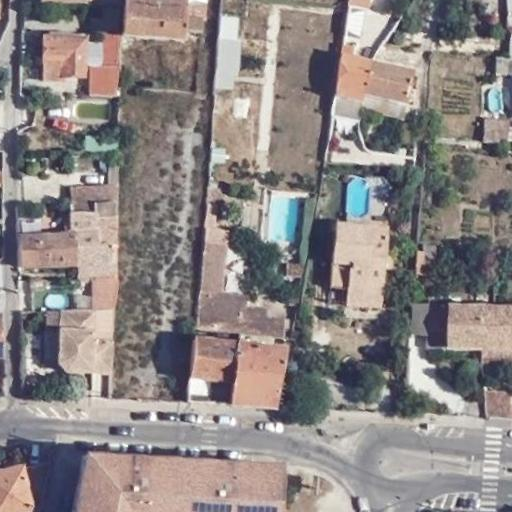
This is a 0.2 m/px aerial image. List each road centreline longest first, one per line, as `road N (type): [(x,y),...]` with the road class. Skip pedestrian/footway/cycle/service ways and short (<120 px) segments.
road 1 (residential): [(13,424),(12,0)]
road 2 (tertiary): [(64,423),(279,440),(366,473)]
road 3 (tertiary): [(511,451),(384,436),(365,452),(366,473)]
road 4 (tertiary): [(390,489),(511,486)]
